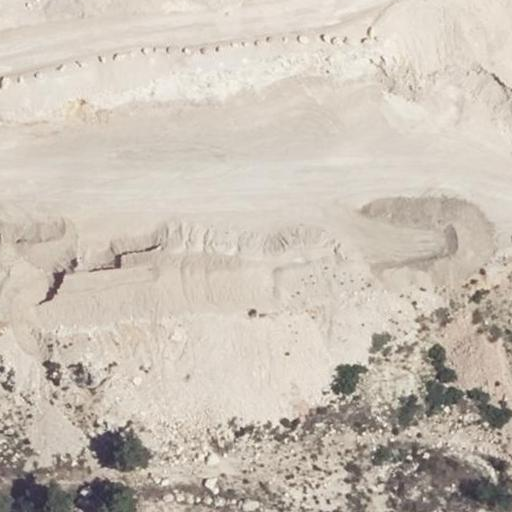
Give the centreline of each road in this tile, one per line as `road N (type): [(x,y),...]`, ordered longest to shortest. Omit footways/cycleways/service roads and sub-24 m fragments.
road 1 (track): [(0,292),(70,307),(179,269),(299,242),(339,242),(355,249),(359,268),(341,286),(292,297),(248,327),(179,423),(188,469),(231,470),(414,435),(487,436),(511,446)]
road 2 (track): [(188,469),(93,483),(0,479)]
road 3 (track): [(355,249),(511,213)]
